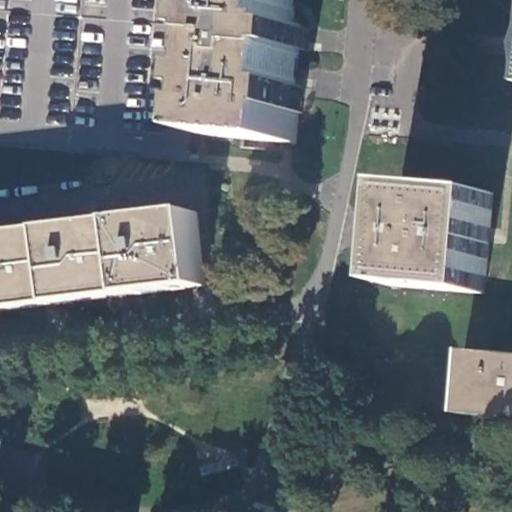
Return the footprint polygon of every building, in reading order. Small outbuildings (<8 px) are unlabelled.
[(0,0),(0,142),(138,156),(150,0),(0,0)] [(196,103),(193,135),(295,144),(298,113),(302,113),(304,87),(296,86),(297,65),(299,51),(308,52),(310,29),(301,28),(301,24),(293,23),(295,0),(208,0),(207,12),(200,12),(198,33),(206,34),(203,71),(196,70),(194,91),(201,92),(200,104),(196,103)] [(394,287),(487,294),(491,235),(494,191),(401,184),(398,231),(394,287)] [(119,220),(128,296),(206,287),(197,211),(119,220)] [(53,305),(128,296),(119,220),(48,229),(53,305)] [(0,311),(53,305),(48,229),(0,234),(0,311)] [(483,413),(489,353),(464,350),(460,411),(483,413)] [(511,354),(489,353),(483,413),(511,415),(511,354)]
